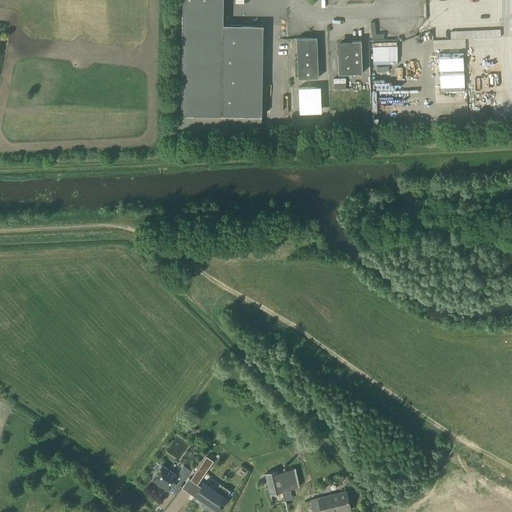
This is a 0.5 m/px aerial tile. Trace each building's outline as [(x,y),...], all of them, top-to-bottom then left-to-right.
[(261,116),(262,26),(222,26),(222,0),(181,0),(180,116),(221,116),(261,116)] [(297,79),(318,78),(316,38),(296,39),(297,79)] [(338,75),(362,74),(360,41),(351,42),(351,44),(339,44),(339,53),(337,54),(338,75)] [(374,78),(377,84),(393,78),(390,71),(374,78)] [(299,114),(321,113),(320,87),(298,88),(299,114)] [(197,485),(213,461),(206,456),(190,479),(197,485)] [(174,482),(180,486),(190,470),(183,465),(176,475),(162,465),(152,479),(169,491),(174,482)] [(275,485),(276,493),(299,487),(295,470),(278,474),(277,470),(264,474),(266,487),(275,485)] [(217,505),(223,496),(204,483),(193,498),(212,511),(215,511),(220,507),(217,505)] [(312,511),(343,511),(350,510),(346,492),(318,499),(318,498),(310,500),(312,511)]
